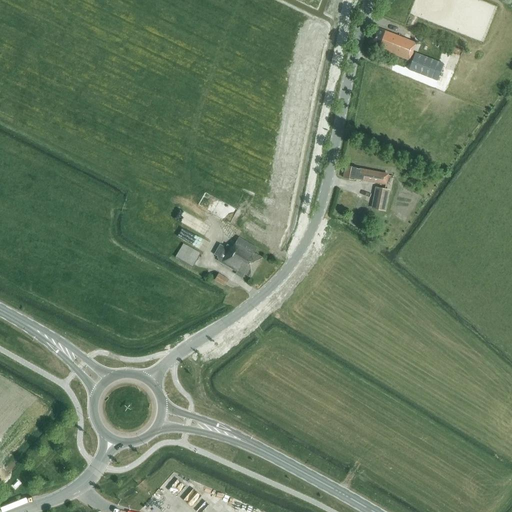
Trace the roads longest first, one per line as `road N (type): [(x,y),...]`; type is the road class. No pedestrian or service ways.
road 1 (tertiary): [(147,380),(293,264),(326,190),(370,0)]
road 2 (primary): [(369,511),(256,447)]
road 3 (tertiary): [(22,511),(80,487),(110,438)]
